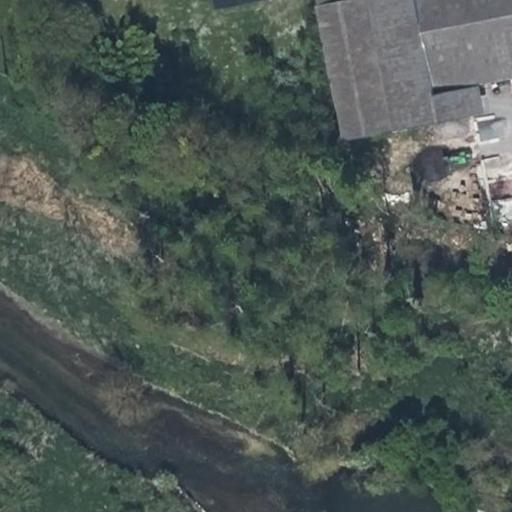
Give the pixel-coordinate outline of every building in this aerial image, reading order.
[(210,0),(212,9),(261,0),(210,0)] [(511,82),(511,0),(431,0),(431,2),(442,56),(457,54),(464,91),(511,82)] [(442,56),(431,2),(404,5),(414,60),(442,56)] [(505,142),(505,119),(477,119),(476,142),(505,142)] [(511,172),(511,158),(484,157),(483,175),(511,177),(511,172)]
